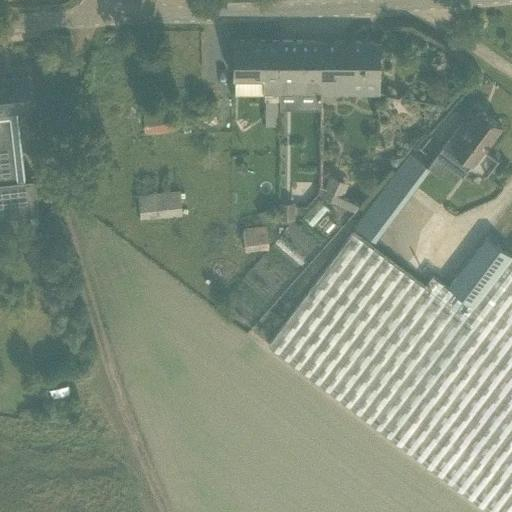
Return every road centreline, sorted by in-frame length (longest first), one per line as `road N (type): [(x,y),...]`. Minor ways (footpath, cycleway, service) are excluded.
road 1 (track): [(170,511),(78,278),(61,212),(64,103),(87,20)]
road 2 (unclassified): [(509,0),(125,18)]
road 3 (unclassified): [(0,27),(125,18)]
